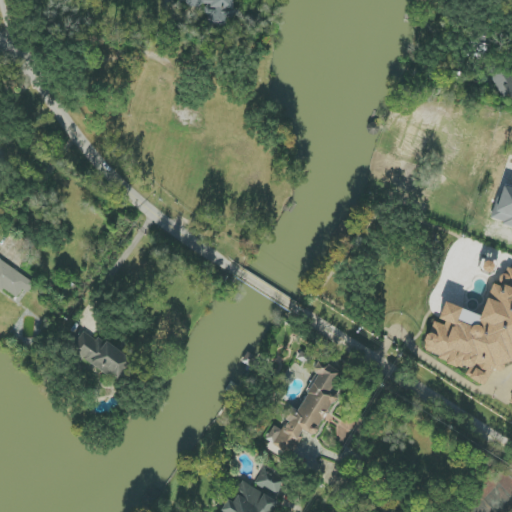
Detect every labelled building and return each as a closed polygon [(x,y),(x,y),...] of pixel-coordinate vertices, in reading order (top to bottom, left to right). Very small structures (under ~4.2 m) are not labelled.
[(206,6),(207,25),(227,25),(227,18),(234,18),(233,0),(185,0),(186,7),(206,6)] [(506,104),(511,101),(511,78),(504,62),(489,69),(506,104)] [(493,220),(511,226),(511,186),(504,184),(493,220)] [(0,261),(0,287),(18,298),(23,289),(29,292),(35,282),(0,261)] [(422,351),(474,371),(470,380),(490,388),(501,358),(511,362),(511,404),(511,407),(511,269),(503,266),(483,318),(445,302),(437,321),(434,320),(422,351)] [(120,382),(134,362),(83,329),(70,349),(120,382)] [(297,410),(289,405),(267,440),(291,455),(305,432),(312,437),(338,395),(330,390),(340,373),(319,360),(312,371),(318,375),(297,410)] [(276,497),(286,480),(265,467),(255,483),(276,497)] [(269,511),(276,500),(241,482),(231,501),(227,500),(220,511),(269,511)]
